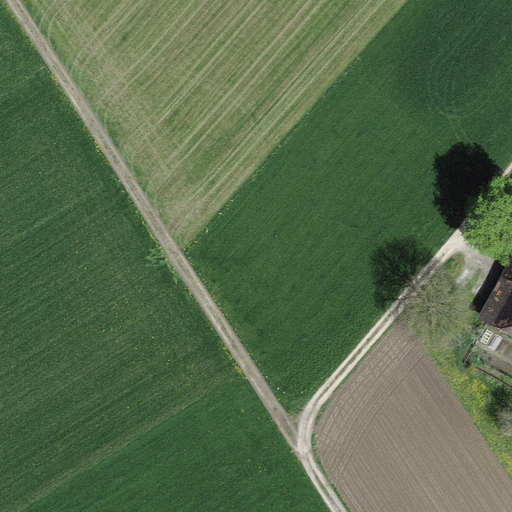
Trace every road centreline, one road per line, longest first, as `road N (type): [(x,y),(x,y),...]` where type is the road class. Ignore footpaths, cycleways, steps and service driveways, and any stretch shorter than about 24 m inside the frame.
road 1 (track): [(11,0),(289,428)]
road 2 (track): [(511,179),(289,428),(344,511)]
